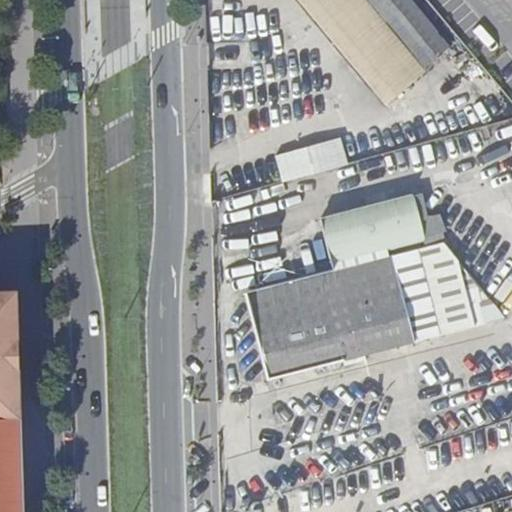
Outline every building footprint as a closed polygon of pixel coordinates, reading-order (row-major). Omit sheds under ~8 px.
[(296,0),(385,106),(430,69),(372,0),(296,0)] [(372,0),(430,69),(454,50),(412,0),(372,0)] [(314,149),(320,171),(476,127),(470,105),(390,127),(389,122),(312,144),(314,149)] [(305,175),(320,171),(314,149),(294,154),(296,160),(278,164),(283,181),(305,175)] [(375,229),(381,251),(438,235),(433,216),(424,219),(416,193),(388,201),(394,224),(375,229)] [(330,265),(381,251),(375,229),(394,224),(388,201),(318,221),(330,265)] [(441,244),(482,292),(487,298),(499,287),(498,287),(451,235),(441,244)] [(411,246),(429,308),(435,329),(504,317),(487,298),(482,292),(441,244),(436,238),(411,246)] [(435,329),(429,308),(411,246),(242,298),(262,360),(266,371),(284,377),(332,361),(342,366),(356,361),(359,353),(435,329)] [(14,297),(0,296),(0,304),(14,318),(14,297)] [(0,419),(17,420),(17,419),(14,318),(0,304),(0,419)] [(269,382),(284,377),(266,371),(269,382)] [(17,420),(0,419),(0,511),(20,511),(19,466),(18,434),(17,420)] [(292,511),(357,511),(346,477),(288,496),(292,511)]
